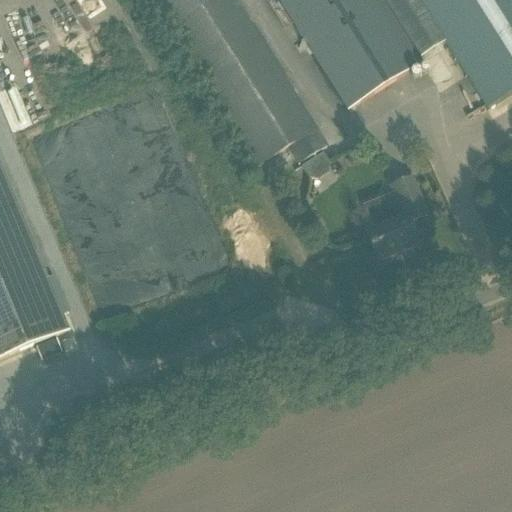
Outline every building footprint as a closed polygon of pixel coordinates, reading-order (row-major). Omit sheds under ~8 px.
[(151,0),(247,153),(257,170),(287,151),(297,168),(327,149),(316,133),(306,116),(233,0),(151,0)] [(421,67),(379,0),(278,0),(349,112),(421,67)] [(511,0),(416,0),(445,46),(487,113),(511,97),(511,0)] [(404,165),(404,152),(389,152),(389,165),(404,165)] [(0,361),(69,333),(0,165),(0,361)] [(374,233),(366,236),(377,264),(417,248),(407,226),(427,218),(411,181),(391,189),(393,195),(397,204),(367,217),(374,233)]
